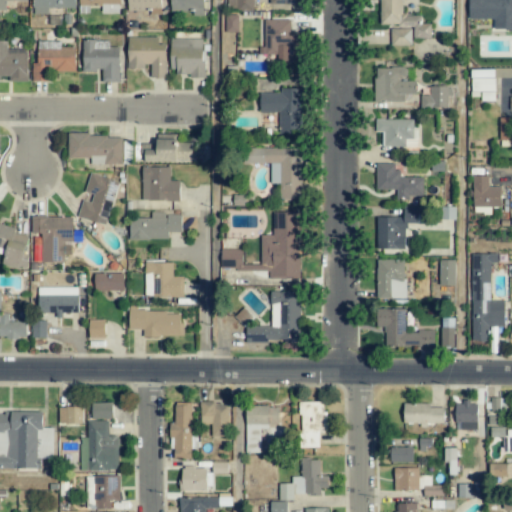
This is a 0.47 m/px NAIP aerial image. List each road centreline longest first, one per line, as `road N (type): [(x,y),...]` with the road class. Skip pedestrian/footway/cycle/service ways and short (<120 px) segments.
road 1 (residential): [(511,372),(0,369)]
road 2 (residential): [(339,371),(339,0)]
road 3 (residential): [(0,110),(183,111)]
road 4 (residential): [(150,371),(152,511)]
road 5 (residential): [(362,511),(359,372)]
